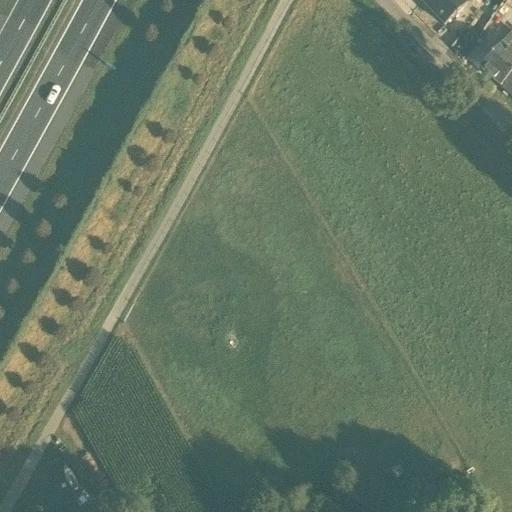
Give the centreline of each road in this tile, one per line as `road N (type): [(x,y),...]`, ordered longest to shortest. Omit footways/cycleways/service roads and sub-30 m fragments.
road 1 (track): [(0,511),(288,0)]
road 2 (motorway): [(0,179),(97,0)]
road 3 (unclassified): [(511,127),(391,0)]
